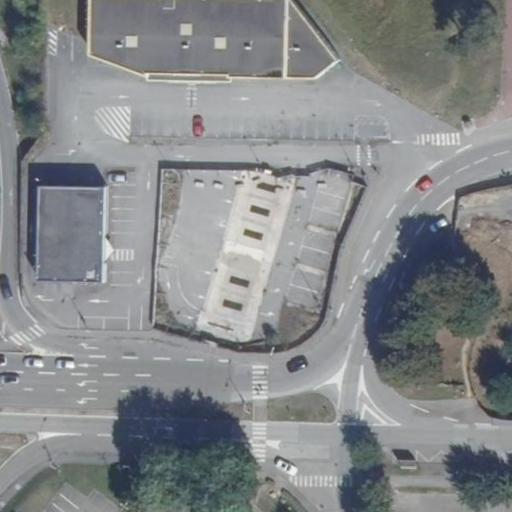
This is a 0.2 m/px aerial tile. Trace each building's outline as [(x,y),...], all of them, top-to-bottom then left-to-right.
[(233,75),(317,77),(341,58),(295,0),(93,0),(92,52),(148,74),(150,74),(150,71),(231,73),(231,75),(233,75)] [(285,178),(256,170),(236,240),(264,248),(285,178)] [(105,262),(106,234),(107,185),(41,183),(39,278),(105,280),(105,262)] [(334,232),(308,224),(285,302),(312,309),(334,232)] [(264,248),(236,240),(232,253),(230,263),(258,271),(261,261),(264,248)] [(258,271),(230,263),(216,310),(244,319),(258,271)]
